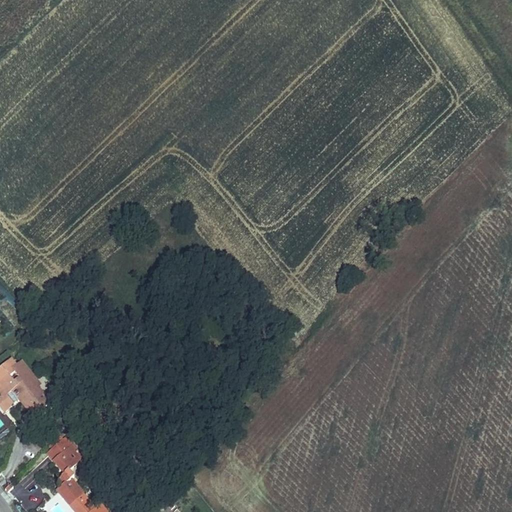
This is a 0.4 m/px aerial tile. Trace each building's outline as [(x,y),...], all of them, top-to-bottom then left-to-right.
[(28,413),(22,417),(28,425),(54,403),(39,388),(42,385),(22,361),(16,365),(11,359),(0,368),(0,393),(2,396),(0,397),(0,410),(4,415),(13,408),(12,406),(18,401),(28,413)] [(0,429),(0,439),(10,432),(5,426),(0,429)] [(70,471),(85,457),(65,439),(46,454),(63,474),(58,480),(62,485),(56,491),(69,507),(81,498),(85,494),(78,486),(71,487),(68,483),(75,477),(70,471)] [(69,507),(73,511),(81,511),(88,506),(81,498),(69,507)] [(106,511),(94,501),(88,506),(81,511),(106,511)]
